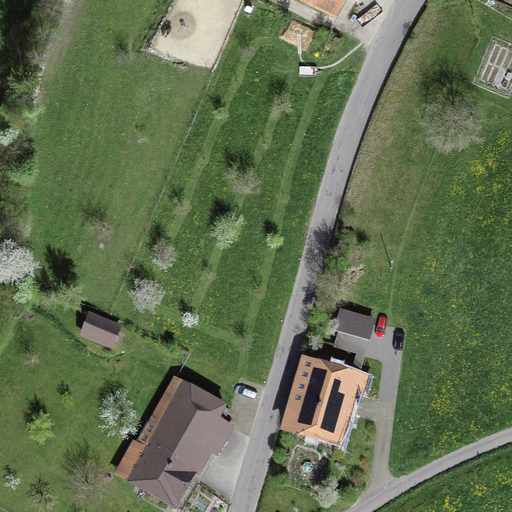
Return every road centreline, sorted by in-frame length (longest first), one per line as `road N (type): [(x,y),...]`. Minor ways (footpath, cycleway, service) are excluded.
road 1 (tertiary): [(239,511),(342,156),(412,0)]
road 2 (track): [(356,511),(451,458),(511,435)]
